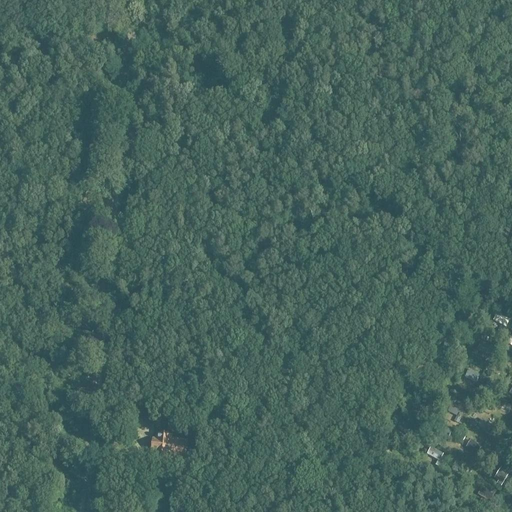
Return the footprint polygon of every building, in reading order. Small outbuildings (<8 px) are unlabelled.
[(510,320),(497,313),(493,320),(506,327),(510,320)] [(444,341),(440,348),(452,355),(456,347),(444,341)] [(481,341),(477,349),(489,356),(493,348),(481,341)] [(426,374),(438,380),(442,372),(430,366),(426,374)] [(464,376),(476,383),(480,375),(468,369),(464,376)] [(488,381),(480,395),(486,398),(494,384),(488,381)] [(412,401),(408,409),(412,411),(414,408),(421,412),(424,407),(412,401)] [(458,417),(463,407),(459,405),(454,414),(458,417)] [(494,427),(481,419),(477,425),(486,430),(484,432),(489,435),(494,427)] [(396,429),(408,435),(412,428),(400,421),(396,429)] [(436,432),(448,439),(452,431),(440,425),(436,432)] [(162,443),(154,442),(153,454),(157,455),(156,461),(169,462),(169,457),(183,458),(184,446),(171,444),(171,438),(162,437),(162,443)] [(470,441),(465,448),(475,455),(480,447),(470,441)] [(397,451),(408,456),(410,452),(394,446),(392,452),(396,454),(397,451)] [(441,454),(431,449),(427,456),(433,459),(431,462),(436,464),(438,459),(443,462),(445,457),(441,455),(441,454)] [(456,464),(451,471),(462,478),(467,471),(456,464)] [(495,483),(499,486),(505,476),(494,469),(490,475),(497,479),(495,483)] [(482,487),(477,495),(490,503),(494,495),(482,487)]
